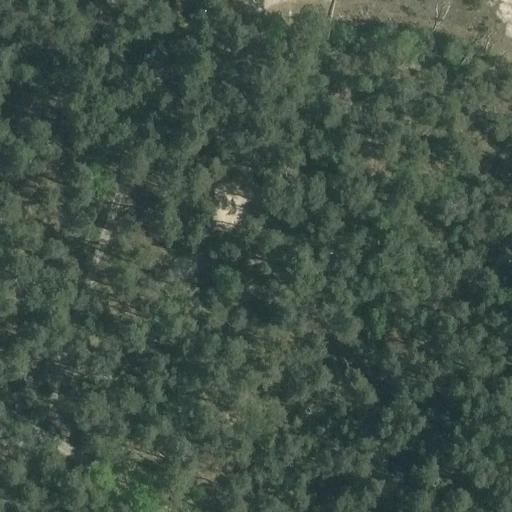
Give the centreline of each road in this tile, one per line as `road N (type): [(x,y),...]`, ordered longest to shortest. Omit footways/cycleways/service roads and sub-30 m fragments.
road 1 (track): [(130,146),(52,383),(25,427)]
road 2 (track): [(288,0),(187,39),(130,146)]
road 3 (track): [(165,511),(25,427)]
